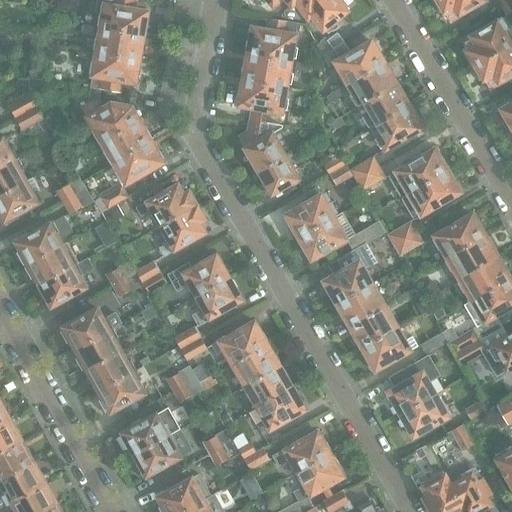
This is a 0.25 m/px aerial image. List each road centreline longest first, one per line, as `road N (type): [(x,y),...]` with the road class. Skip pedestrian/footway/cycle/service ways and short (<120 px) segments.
road 1 (residential): [(408,511),(191,132),(215,0)]
road 2 (residential): [(511,204),(391,0)]
road 3 (residential): [(108,511),(0,317)]
